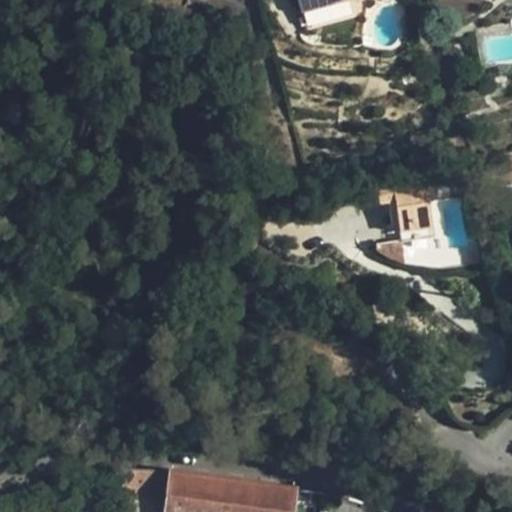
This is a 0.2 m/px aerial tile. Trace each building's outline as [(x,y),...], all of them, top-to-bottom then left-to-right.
[(297,0),(301,13),(346,0),(297,0)] [(396,210),(399,232),(433,228),(425,173),(376,180),(379,204),(389,202),(395,201),(396,210)] [(511,198),(511,183),(486,189),(490,204),(511,198)] [(433,228),(399,232),(401,242),(434,237),(433,228)] [(373,245),(373,250),(384,258),(388,260),(403,257),(401,242),(373,245)] [(292,511),(295,488),(171,472),(150,471),(116,470),(110,470),(126,499),(167,499),(165,511),(292,511)]
